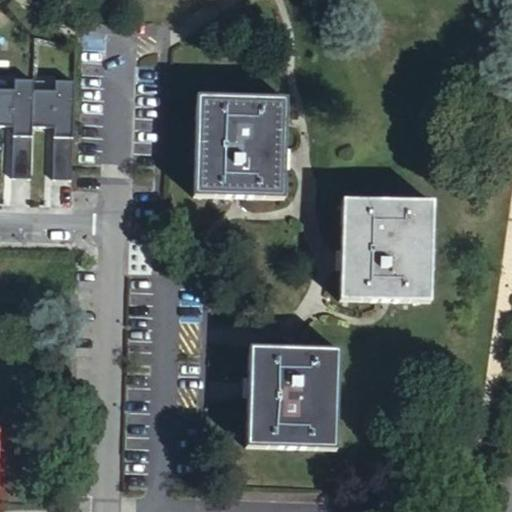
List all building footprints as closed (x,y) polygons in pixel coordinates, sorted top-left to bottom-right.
[(14,92),(0,91),(0,128),(13,129),(12,181),(30,181),(32,130),(33,93),(33,83),(14,82),(14,92)] [(52,182),(71,182),(74,84),(55,83),(55,93),(33,93),(32,130),(54,130),(52,182)] [(194,99),(194,198),(283,199),(283,160),(283,99),(194,99)] [(343,263),(342,301),(431,305),(436,204),(345,200),(343,263)] [(246,389),(244,448),(336,451),(339,349),(248,346),(246,389)]
